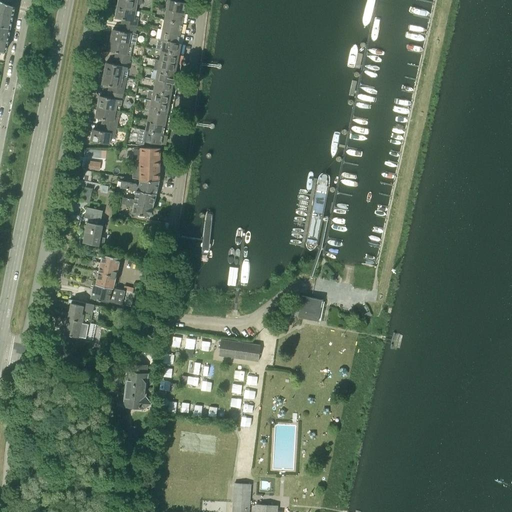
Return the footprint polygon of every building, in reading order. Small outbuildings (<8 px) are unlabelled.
[(0,0),(0,12),(13,15),(15,6),(0,0)] [(118,0),(117,7),(136,10),(138,4),(141,5),(142,0),(118,0)] [(167,0),(166,9),(184,13),(186,2),(174,0),(167,0)] [(124,25),(137,28),(139,17),(135,17),(136,10),(117,7),(115,17),(125,19),(124,25)] [(164,19),(182,23),(184,13),(166,9),(164,19)] [(0,25),(11,28),(13,15),(0,12),(0,25)] [(162,29),(180,33),(182,23),(164,19),(162,29)] [(0,38),(8,40),(11,28),(0,25),(0,38)] [(111,40),(130,44),(131,37),(135,38),(137,28),(124,25),(123,31),(113,29),(111,40)] [(160,39),(179,42),(180,33),(162,29),(160,39)] [(0,50),(6,51),(8,40),(0,38),(0,50)] [(161,50),(179,53),(181,43),(179,42),(160,39),(158,39),(156,49),(161,50)] [(117,58),(130,61),(132,51),(128,50),(130,44),(111,40),(109,51),(119,53),(117,58)] [(159,60),(177,63),(179,53),(161,50),(159,60)] [(124,71),(128,71),(130,61),(117,58),(117,64),(106,62),(104,73),(123,77),(124,71)] [(154,69),(176,73),(177,63),(159,60),(156,59),(154,69)] [(155,80),(174,83),(176,73),(154,69),(153,72),(152,72),(151,78),(155,79),(155,80)] [(111,92),(124,94),(126,84),(122,83),(123,77),(104,73),(102,84),(112,86),(111,92)] [(153,89),(172,93),(174,83),(155,80),(153,89)] [(151,100),(170,104),(172,93),(153,89),(151,100)] [(97,106),(116,110),(118,104),(122,105),(124,94),(111,92),(110,98),(100,95),(97,106)] [(149,110),(168,113),(170,104),(151,100),(149,110)] [(104,125),(117,128),(119,117),(115,117),(116,110),(97,106),(95,117),(105,119),(104,125)] [(147,120),(166,124),(168,113),(149,110),(147,120)] [(145,130),(164,133),(166,124),(147,120),(145,130)] [(117,128),(104,125),(103,131),(93,129),(91,140),(110,144),(111,138),(115,138),(117,128)] [(164,133),(145,130),(143,140),(162,144),(164,133)] [(140,180),(159,180),(160,181),(161,148),(140,148),(136,148),(136,170),(140,170),(140,180)] [(101,169),(101,160),(88,160),(87,169),(101,169)] [(334,176),(307,171),(301,207),(293,249),(317,253),(334,176)] [(159,180),(140,180),(139,181),(140,181),(139,185),(137,185),(136,184),(121,181),(121,182),(117,181),(116,186),(120,187),(126,188),(156,193),(159,180)] [(123,198),(152,206),(156,193),(126,188),(125,196),(123,196),(123,198)] [(152,206),(123,198),(120,210),(132,212),(132,216),(149,220),(152,206)] [(208,212),(201,263),(208,264),(216,213),(212,210),(208,212)] [(88,217),(87,222),(83,242),(100,245),(100,244),(103,244),(104,237),(101,236),(103,225),(94,224),(95,219),(88,217)] [(252,231),(247,234),(241,263),(249,264),(255,235),(252,231)] [(233,253),(229,283),(234,284),(238,253),(236,251),(233,253)] [(96,283),(113,287),(114,285),(116,285),(117,282),(116,282),(119,267),(120,268),(121,264),(120,264),(121,257),(120,257),(103,254),(96,283)] [(92,304),(102,306),(119,309),(120,305),(109,303),(109,301),(117,303),(119,288),(113,287),(96,283),(95,283),(92,296),(93,297),(92,304)] [(298,317),(318,321),(322,300),(302,295),(298,317)] [(68,319),(97,324),(98,318),(103,319),(105,313),(99,311),(99,309),(102,309),(102,306),(92,304),(72,300),(68,319)] [(97,324),(68,319),(65,334),(93,340),(97,324)] [(187,347),(196,347),(196,337),(187,336),(187,347)] [(201,348),(212,349),(213,340),(202,339),(201,348)] [(219,355),(258,361),(261,346),(221,340),(219,355)] [(151,355),(156,355),(157,346),(148,345),(148,343),(142,342),(141,350),(148,351),(148,350),(151,350),(151,355)] [(165,352),(164,361),(173,362),(174,353),(165,352)] [(191,360),(189,372),(200,373),(202,361),(191,360)] [(215,375),(215,365),(205,365),(205,374),(215,375)] [(163,367),(163,375),(173,376),(173,367),(163,367)] [(127,388),(147,390),(149,375),(128,373),(127,388)] [(188,382),(199,384),(200,376),(189,375),(188,382)] [(212,391),(213,381),(203,380),(203,390),(212,391)] [(147,390),(127,388),(125,405),(147,408),(152,403),(146,396),(147,390)] [(255,398),(257,389),(246,388),(245,396),(255,398)] [(241,406),(242,397),(232,396),(231,405),(241,406)] [(139,436),(144,437),(144,428),(140,427),(140,426),(138,426),(139,423),(132,422),(132,425),(130,425),(128,443),(138,444),(139,436)] [(233,511),(248,511),(251,484),(235,483),(233,511)]
